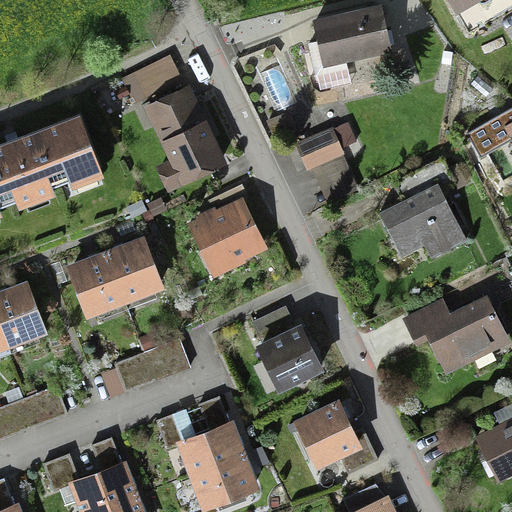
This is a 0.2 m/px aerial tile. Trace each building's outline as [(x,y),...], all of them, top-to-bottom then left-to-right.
[(445,0),(456,19),(490,0),(445,0)] [(378,11),(311,26),(322,73),(388,59),(378,11)] [(181,191),(226,168),(188,93),(144,115),(169,165),(154,172),(167,198),(181,191)] [(102,181),(96,163),(80,121),(0,149),(0,197),(11,194),(18,212),(52,200),(45,181),(65,174),(71,192),(102,181)] [(511,125),(499,133),(511,156),(511,125)] [(297,149),(307,174),(342,160),(332,135),(297,149)] [(400,263),(425,251),(432,266),(465,250),(457,235),(437,192),(379,219),(400,263)] [(213,280),(267,256),(244,205),(190,229),(213,280)] [(141,241),(107,254),(124,299),(158,286),(141,241)] [(85,314),(124,299),(107,254),(68,269),(85,314)] [(27,287),(0,297),(0,323),(7,343),(43,330),(27,287)] [(420,338),(444,384),(511,350),(488,304),(420,338)] [(258,355),(280,400),(323,379),(300,334),(258,355)] [(146,353),(156,379),(189,367),(179,341),(146,353)] [(156,379),(146,353),(116,364),(126,390),(156,379)] [(28,397),(37,423),(67,412),(58,386),(28,397)] [(0,436),(37,423),(28,397),(0,407),(0,436)] [(230,427),(219,397),(200,404),(211,434),(230,427)] [(296,429),(316,476),(361,456),(340,409),(296,429)] [(184,439),(174,414),(157,420),(166,446),(184,439)] [(471,424),(445,436),(451,448),(477,437),(471,424)] [(511,426),(483,439),(503,484),(511,480),(511,426)] [(182,445),(192,472),(240,454),(230,427),(211,434),(182,445)] [(112,445),(92,453),(100,473),(120,465),(112,445)] [(252,485),(240,454),(192,472),(204,503),(252,485)] [(70,462),(46,472),(55,493),(79,484),(70,462)] [(72,488),(81,511),(90,511),(134,495),(124,468),(72,488)] [(3,480),(0,480),(0,511),(2,511),(13,508),(3,480)] [(141,511),(134,495),(90,511),(141,511)] [(388,511),(382,500),(357,511),(356,511),(388,511)]
